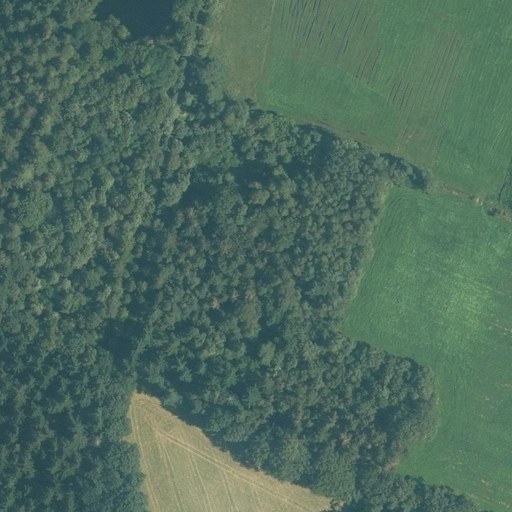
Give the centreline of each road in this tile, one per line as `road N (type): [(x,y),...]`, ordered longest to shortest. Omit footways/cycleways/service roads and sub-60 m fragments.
road 1 (track): [(204,0),(110,364)]
road 2 (unknown): [(110,364),(106,458),(125,511)]
